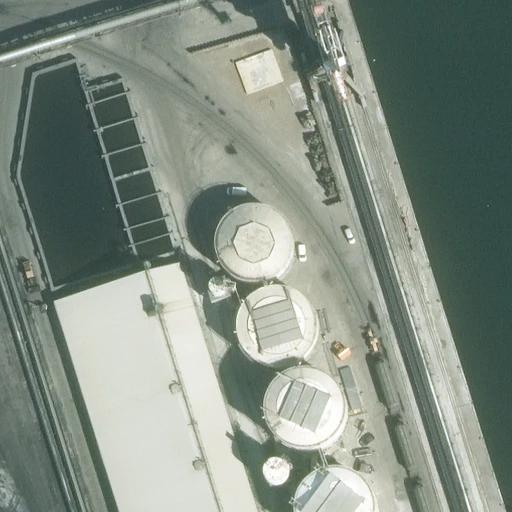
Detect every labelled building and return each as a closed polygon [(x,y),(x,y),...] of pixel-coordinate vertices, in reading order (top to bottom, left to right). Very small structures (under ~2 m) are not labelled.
[(295,255),(296,247),(295,240),(293,233),(290,226),(285,220),(279,215),(273,211),(266,209),(258,207),(251,208),(244,209),(237,212),(230,217),(225,222),(221,228),(218,235),(217,243),(216,250),(218,257),(220,265),(224,271),(230,276),(236,281),(242,284),(250,286),(257,286),(265,285),(272,283),(278,279),(284,275),(289,269),(293,262),(295,255)] [(256,511),(180,266),(54,306),(108,484),(116,511),(256,511)] [(209,286),(214,304),(235,298),(230,280),(209,286)] [(322,337),(323,329),(322,321),(319,313),(316,306),(311,300),(304,295),(297,291),(290,289),(282,288),(274,288),(266,290),(259,294),(253,299),(247,304),(243,311),(240,319),(239,327),(239,334),(241,342),(244,350),(248,356),(254,362),(260,366),(268,370),(276,371),(284,371),(291,370),(299,367),(306,363),(312,358),(317,352),(320,345),(322,337)] [(351,422),(351,414),(351,406),(348,399),(344,392),(339,385),(333,380),(326,376),(319,374),(311,373),(303,374),(295,376),(288,379),(281,384),(276,390),(272,397),(269,404),(268,412),(268,420),(269,428),(273,435),(277,442),(283,447),(289,452),(297,455),(304,457),(312,457),(320,455),(328,453),(335,449),(340,443),(345,437),(349,430),(351,422)] [(380,511),(380,505),(377,497),(373,490),(368,484),(362,479),(355,475),(348,473),(340,472),(332,472),(324,474),(317,478),(310,482),(305,488),(301,495),(298,502),(297,510),(296,511),(380,511)]
